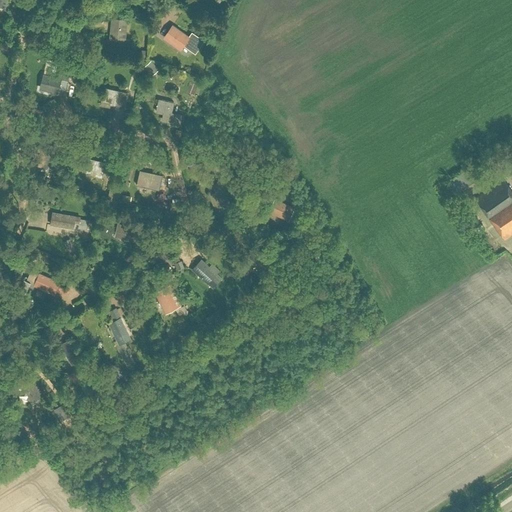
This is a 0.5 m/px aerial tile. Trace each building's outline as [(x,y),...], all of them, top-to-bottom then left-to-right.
[(124,40),(126,20),(112,19),(111,31),(110,31),(109,38),(118,38),(117,45),(128,46),(129,40),(124,40)] [(188,37),(172,26),(165,36),(174,43),(173,44),(179,49),(184,41),(190,45),(197,36),(191,32),(188,37)] [(151,61),(144,68),(151,76),(159,69),(151,61)] [(132,86),(138,67),(129,64),(123,83),(132,86)] [(68,80),(70,67),(61,65),(58,77),(43,74),(41,80),(42,80),(40,87),(50,90),(50,91),(56,93),(60,78),(68,80)] [(123,107),(126,92),(104,86),(100,104),(110,107),(111,104),(123,107)] [(180,124),(183,114),(172,111),(174,102),(159,99),(156,111),(163,113),(161,120),(180,124)] [(46,163),(49,149),(34,145),(31,157),(40,159),(39,162),(46,163)] [(100,176),(104,161),(89,158),(86,170),(94,172),(94,175),(100,176)] [(158,188),(161,173),(143,170),(142,176),(143,176),(141,183),(151,185),(151,187),(158,188)] [(233,198),(226,180),(231,178),(228,171),(218,175),(221,182),(212,185),(215,192),(216,191),(221,203),(233,198)] [(511,192),(501,177),(474,196),(503,237),(511,230),(511,192)] [(72,181),(70,188),(76,190),(78,183),(72,181)] [(287,219),(293,206),(268,194),(266,199),(271,202),(267,209),(287,219)] [(180,201),(170,202),(170,210),(180,209),(180,201)] [(53,211),(51,224),(73,228),(74,222),(79,223),(78,227),(87,229),(88,219),(79,218),(80,216),(76,215),(53,211)] [(114,235),(133,239),(136,240),(139,228),(116,223),(114,235)] [(72,243),(67,246),(70,252),(75,249),(72,243)] [(264,267),(271,260),(255,246),(247,256),(255,262),(256,261),(264,267)] [(24,256),(18,259),(22,268),(28,265),(24,256)] [(220,278),(200,259),(191,268),(207,284),(208,283),(212,287),(220,278)] [(180,260),(175,262),(177,269),(183,266),(180,260)] [(5,279),(5,285),(11,285),(11,267),(2,266),(2,279),(5,279)] [(28,276),(32,278),(32,279),(37,282),(36,285),(55,294),(60,282),(39,273),(35,271),(35,272),(31,270),(28,276)] [(166,312),(181,305),(171,285),(160,290),(161,293),(157,295),(166,312)] [(216,311),(206,317),(210,324),(211,325),(221,319),(220,317),(216,311)] [(118,343),(129,338),(119,317),(113,320),(114,323),(110,325),(118,343)] [(75,324),(68,328),(72,336),(80,332),(75,324)] [(71,363),(82,358),(72,339),(61,345),(71,363)] [(125,341),(118,345),(127,365),(135,362),(125,341)] [(20,376),(13,380),(19,393),(26,390),(31,401),(42,396),(33,377),(22,382),(20,376)] [(70,415),(63,403),(53,409),(60,422),(70,415)]
